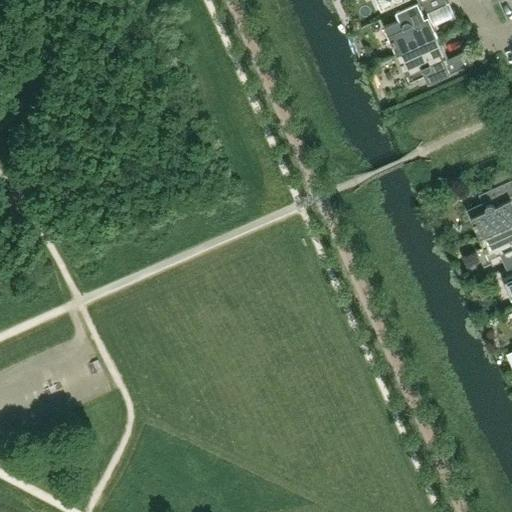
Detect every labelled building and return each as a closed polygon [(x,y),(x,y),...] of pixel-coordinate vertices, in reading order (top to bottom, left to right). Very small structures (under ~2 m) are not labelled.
[(377,0),(382,9),(397,2),(400,9),(400,10),(422,0),(377,0)] [(438,36),(427,12),(446,4),(444,0),(422,0),(400,10),(400,9),(396,11),(400,19),(385,26),(397,54),(438,36)] [(430,17),(436,29),(455,20),(449,8),(430,17)] [(448,59),(438,36),(397,54),(410,82),(425,75),(429,83),(473,63),(468,50),(448,59)] [(511,222),(511,199),(510,195),(511,194),(511,179),(479,194),(482,202),(467,209),(479,237),(511,222)] [(511,222),(479,237),(491,265),(506,259),(510,267),(511,265),(511,222)] [(511,273),(501,279),(511,303),(511,273)]
